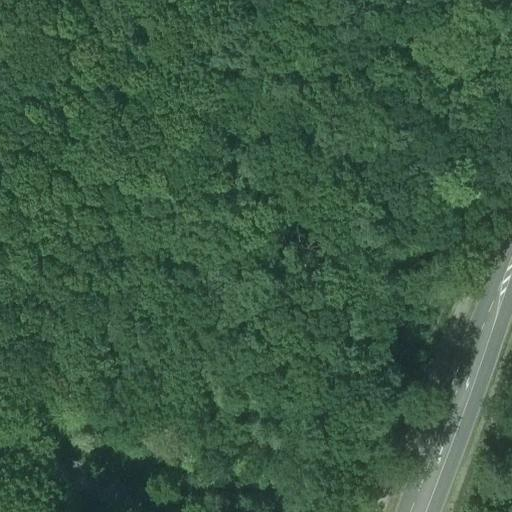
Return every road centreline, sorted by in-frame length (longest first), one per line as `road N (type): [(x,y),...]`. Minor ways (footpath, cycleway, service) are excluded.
road 1 (primary): [(420,511),(511,272)]
road 2 (unclassified): [(144,511),(0,442)]
